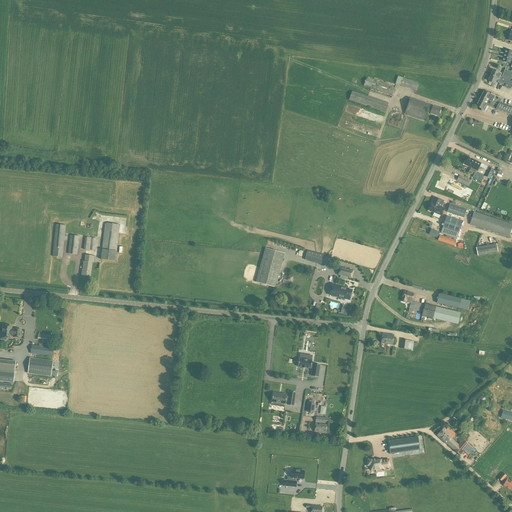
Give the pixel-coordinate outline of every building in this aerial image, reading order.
[(511,51),(509,51),(510,50),(507,49),(506,50),(505,50),(504,54),(503,57),(504,57),(503,61),(511,63),(511,62),(511,51)] [(502,74),(495,71),(493,70),(488,81),(492,83),(491,87),(493,87),(495,84),(496,81),(498,82),(498,84),(503,86),(504,83),(506,84),(504,88),(510,90),(511,86),(511,70),(511,73),(505,70),(502,78),(500,78),(502,74)] [(398,76),(396,84),(415,91),(418,83),(398,76)] [(366,77),(363,86),(371,88),(371,87),(392,95),(394,88),(373,81),(373,80),(366,77)] [(352,91),(348,100),(385,113),(388,104),(352,91)] [(477,105),(476,106),(480,108),(479,110),(483,111),(485,112),(486,112),(489,107),(486,105),(487,104),(497,109),(511,114),(511,106),(500,102),(502,99),(499,98),(497,100),(495,98),(493,102),(492,101),(494,96),(484,91),(484,92),(483,92),(476,104),(477,105)] [(410,98),(404,114),(424,120),(427,111),(430,112),(429,113),(438,116),(440,109),(410,98)] [(468,157),(467,157),(465,160),(466,161),(478,167),(476,170),(476,172),(484,176),(490,179),(487,185),(489,186),(496,171),(488,167),(487,170),(479,166),(480,163),(468,157)] [(478,167),(466,161),(464,164),(476,170),(478,167)] [(481,182),(484,176),(476,172),(475,172),(472,177),(481,182)] [(459,175),(456,180),(467,186),(470,181),(459,175)] [(433,212),(441,216),(444,208),(440,207),(441,206),(444,201),(435,197),(432,203),(431,203),(428,210),(433,212)] [(450,204),(447,212),(463,218),(466,210),(450,204)] [(511,224),(473,212),(469,224),(508,237),(511,226),(511,224)] [(446,216),(440,233),(456,239),(462,221),(446,216)] [(55,224),(52,256),(62,257),(66,225),(55,224)] [(104,224),(100,259),(115,261),(119,226),(104,224)] [(431,229),(428,235),(437,238),(439,232),(431,229)] [(70,235),(68,254),(77,255),(79,236),(70,235)] [(439,235),(438,241),(454,246),(456,241),(439,235)] [(497,252),(496,244),(476,248),(477,256),(497,252)] [(265,248),(256,282),(275,287),(284,254),(265,248)] [(307,251),(305,259),(322,264),(325,256),(307,251)] [(82,271),(81,275),(90,277),(92,263),(93,263),(94,256),(85,255),(84,261),(83,261),(82,271)] [(340,267),(338,275),(340,275),(340,278),(347,280),(348,277),(350,278),(352,271),(340,267)] [(332,284),(329,295),(344,299),(345,298),(349,300),(350,297),(351,297),(352,293),(351,293),(352,290),(344,288),(344,287),(332,284)] [(401,301),(410,303),(411,304),(412,301),(414,294),(404,291),(401,301)] [(438,293),(436,303),(465,310),(468,300),(438,293)] [(410,303),(408,308),(423,313),(425,305),(424,305),(412,301),(411,304),(410,303)] [(423,313),(422,315),(432,317),(435,306),(425,304),(424,305),(425,305),(423,313)] [(460,313),(435,306),(432,317),(457,324),(460,313)] [(406,313),(404,317),(408,318),(409,317),(415,319),(416,318),(415,317),(416,314),(415,314),(416,311),(409,309),(408,311),(406,311),(406,313)] [(2,333),(2,334),(2,335),(2,336),(2,337),(11,338),(11,336),(13,336),(13,337),(20,338),(21,329),(14,329),(12,329),(12,326),(9,326),(9,325),(8,325),(7,325),(6,325),(5,325),(3,325),(2,332),(2,333)] [(38,333),(37,339),(45,340),(50,341),(61,342),(61,336),(40,334),(38,333)] [(382,333),(381,343),(392,345),(394,335),(382,333)] [(401,339),(400,348),(407,349),(413,350),(414,341),(408,340),(401,339)] [(31,345),(30,353),(52,356),(53,348),(31,345)] [(0,370),(13,372),(15,359),(0,357),(0,370)] [(311,364),(312,360),(312,359),(307,358),(307,360),(304,359),(304,358),(299,357),(299,358),(298,367),(303,367),(303,368),(306,368),(310,368),(310,369),(311,368),(313,368),(314,364),(311,364)] [(29,358),(27,374),(50,377),(52,361),(29,358)] [(314,364),(313,368),(312,376),(314,376),(318,377),(320,365),(314,364)] [(0,382),(15,383),(15,374),(0,372),(0,382)] [(286,396),(286,395),(273,393),(273,397),(272,397),(272,398),(272,401),(276,402),(276,404),(284,406),(285,403),(285,402),(288,402),(287,404),(293,405),(295,393),(289,392),(289,397),(286,396)] [(511,412),(503,410),(501,417),(511,420),(511,412)] [(316,417),(315,432),(326,433),(328,418),(316,417)] [(443,428),(437,435),(446,444),(460,456),(469,444),(463,439),(458,445),(451,439),(453,436),(443,428)] [(406,437),(386,440),(388,454),(408,452),(406,437)] [(368,459),(367,465),(372,466),(373,470),(383,468),(390,466),(389,459),(382,460),(375,461),(374,459),(373,459),(368,459)] [(296,478),(303,478),(304,471),(292,469),(291,477),(288,477),(287,480),(284,480),(283,486),(296,487),(296,481),(295,481),(296,478)] [(506,476),(502,481),(505,483),(503,486),(504,486),(511,490),(511,481),(507,479),(508,477),(506,476)] [(315,502),(316,491),(293,489),(293,501),(315,502)]
